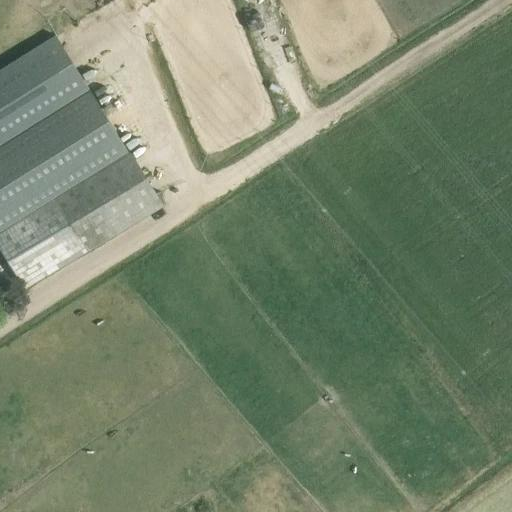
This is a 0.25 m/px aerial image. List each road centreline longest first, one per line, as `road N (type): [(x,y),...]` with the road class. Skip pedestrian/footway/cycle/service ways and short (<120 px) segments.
road 1 (track): [(0,327),(201,200),(124,0)]
road 2 (track): [(201,200),(511,0)]
